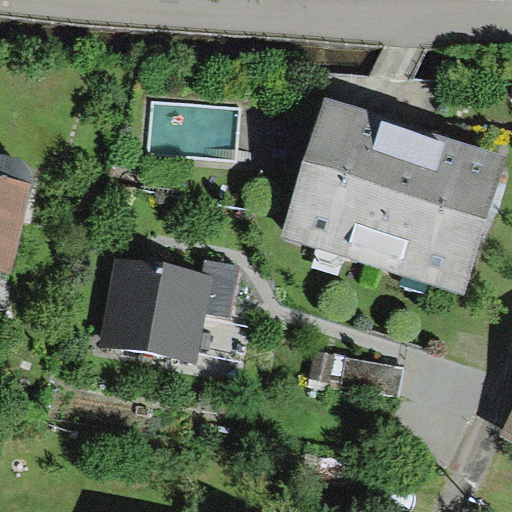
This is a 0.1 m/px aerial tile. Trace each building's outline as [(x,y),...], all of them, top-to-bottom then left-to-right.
[(208,156),(206,110),(168,111),(170,157),(208,156)] [(426,283),(457,293),(495,174),(319,119),(281,237),(313,247),(322,242),(336,246),(341,256),(398,274),(407,269),(422,273),(426,283)] [(0,239),(10,192),(25,195),(25,188),(23,181),(19,176),(13,171),(0,168),(0,239)] [(118,270),(103,349),(182,363),(191,313),(199,314),(198,318),(223,323),(232,271),(199,265),(195,284),(118,270)] [(339,362),(334,391),(393,401),(398,372),(339,362)]
